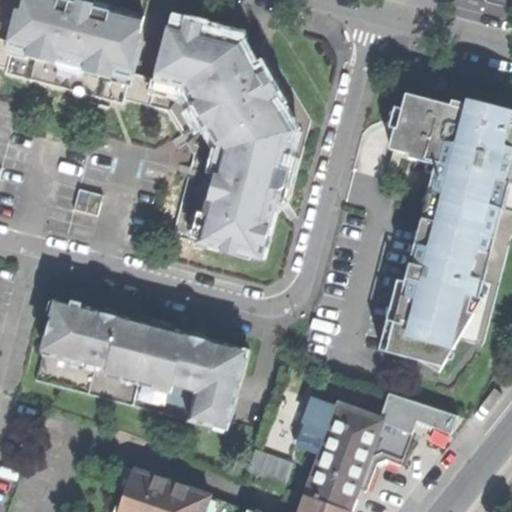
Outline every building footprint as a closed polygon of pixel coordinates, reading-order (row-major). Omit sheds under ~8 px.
[(27,0),(15,48),(36,53),(34,60),(55,65),(56,61),(86,68),(85,73),(106,79),(108,73),(129,78),(144,19),(110,8),(103,10),(94,8),(95,5),(85,3),(79,1),(78,4),(62,0),(27,0)] [(511,0),(488,0),(488,4),(493,5),(511,9),(511,0)] [(214,184),(198,243),(262,260),(278,200),(295,137),(275,103),(280,101),(274,90),(267,78),(258,82),(243,58),(249,55),(242,43),(171,24),(156,81),(176,87),(177,83),(188,86),(197,103),(194,105),(205,123),(211,119),(229,148),(220,185),(214,184)] [(413,256),(389,352),(418,359),(440,373),(476,313),(470,312),(478,279),(485,250),(482,250),(500,179),(511,182),(511,116),(508,115),(507,120),(472,111),(473,106),(453,100),(451,106),(407,94),(393,149),(410,153),(409,157),(444,166),(428,230),(420,258),(413,256)] [(486,281),(478,279),(470,312),(476,313),(485,298),(482,297),(486,281)] [(58,301),(49,338),(58,341),(53,359),(85,367),(86,362),(110,368),(107,378),(173,395),(175,386),(199,392),(191,423),(230,433),(251,351),(212,341),(212,344),(198,340),(188,337),(188,335),(123,318),(123,320),(109,317),(99,314),(99,312),(58,301)] [(330,430),(306,495),(348,510),(362,473),(370,453),(381,423),(381,421),(379,420),(381,415),(364,409),(363,414),(339,405),(338,408),(332,406),(324,428),(330,430)] [(411,435),(381,423),(370,453),(382,449),(403,456),(411,435)] [(255,449),(246,474),(284,487),(293,462),(255,449)] [(203,511),(209,497),(134,471),(122,507),(126,508),(124,511),(203,511)] [(256,480),(248,505),(267,511),(276,511),(284,489),(256,480)] [(350,511),(351,511),(348,510),(306,495),(300,511),(350,511)] [(246,511),(248,510),(209,497),(203,511),(246,511)]
